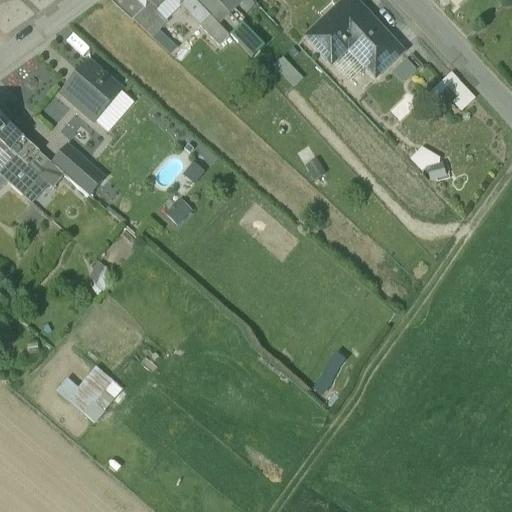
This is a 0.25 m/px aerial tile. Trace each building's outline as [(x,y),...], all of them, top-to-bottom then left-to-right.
[(160,31),(180,7),(180,1),(178,0),(168,0),(155,13),(148,5),(141,13),(160,31)] [(143,0),(148,5),(155,13),(168,0),(178,0),(180,1),(181,0),(143,0)] [(205,14),(191,0),(181,0),(180,1),(180,7),(200,28),(210,19),(205,14)] [(219,0),(205,14),(210,19),(217,27),(245,0),(219,0)] [(389,43),(350,0),(307,40),(331,65),(347,50),(363,67),(382,49),(389,43)] [(160,31),(141,13),(132,22),(151,40),(158,32),(160,31)] [(177,50),(158,32),(151,40),(170,57),(177,50)] [(382,49),(363,67),(375,79),(394,61),(382,49)] [(418,73),(406,59),(392,72),(405,86),(418,73)] [(120,94),(89,66),(81,75),(81,81),(76,87),(70,87),(63,96),(94,124),(120,94)] [(447,73),(426,94),(433,102),(447,88),(458,99),(452,105),(461,114),(474,101),(447,73)] [(39,156),(0,121),(0,144),(27,169),(39,156)] [(27,169),(0,144),(0,179),(7,186),(22,198),(38,179),(27,169)] [(104,180),(68,149),(52,167),(64,178),(88,199),(104,180)] [(52,167),(39,156),(27,169),(38,179),(52,191),(64,178),(52,167)] [(314,157),(302,166),(312,179),(324,170),(314,157)] [(447,166),(429,166),(429,179),(447,179),(447,166)] [(10,288),(0,278),(0,298),(0,299),(10,288)] [(122,381),(111,372),(92,392),(103,402),(122,381)] [(90,417),(103,402),(92,392),(76,378),(62,393),(90,417)]
